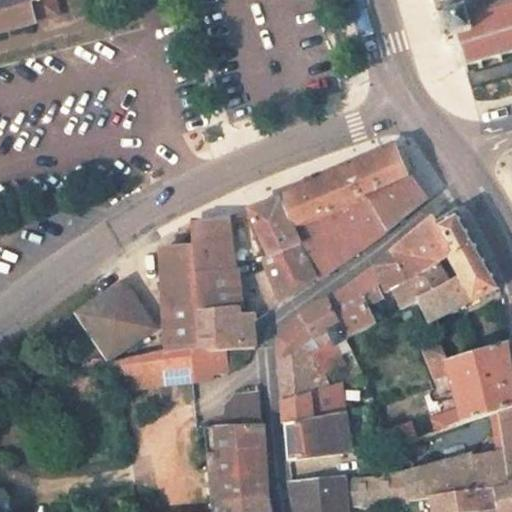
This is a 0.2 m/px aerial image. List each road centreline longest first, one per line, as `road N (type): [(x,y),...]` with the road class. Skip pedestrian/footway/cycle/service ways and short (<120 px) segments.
road 1 (residential): [(411,106),(187,192),(78,258),(0,318)]
road 2 (residential): [(283,511),(268,326),(474,182)]
